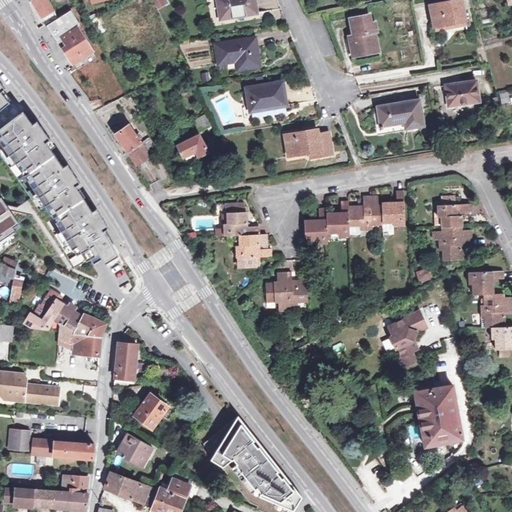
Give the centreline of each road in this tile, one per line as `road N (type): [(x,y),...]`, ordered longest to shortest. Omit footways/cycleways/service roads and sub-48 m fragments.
road 1 (secondary): [(187,268),(1,0)]
road 2 (secondary): [(361,511),(187,268)]
road 3 (secondary): [(0,64),(43,115),(157,289)]
road 4 (secondary): [(157,289),(309,487)]
road 5 (tertiary): [(91,511),(111,332),(157,289)]
road 6 (residential): [(273,195),(473,159)]
